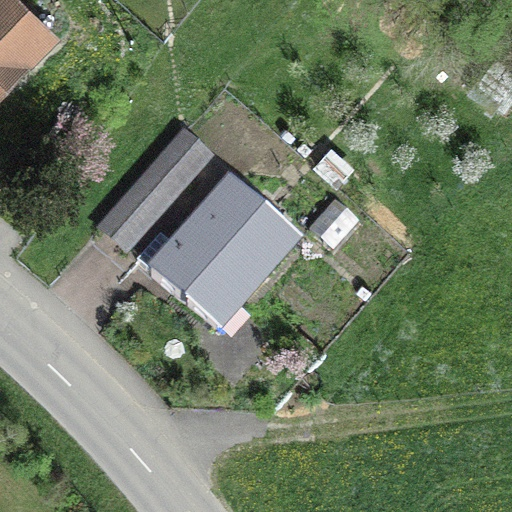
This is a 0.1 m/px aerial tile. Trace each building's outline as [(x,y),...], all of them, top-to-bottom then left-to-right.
[(0,0),(0,88),(61,31),(31,0),(0,0)] [(215,157),(184,129),(96,229),(127,256),(215,157)] [(357,167),(330,144),(311,166),(338,189),(357,167)] [(160,233),(136,261),(220,335),(304,240),(230,176),(171,243),(160,233)] [(333,251),(359,221),(334,200),(308,230),(333,251)] [(332,283),(308,263),(295,279),(318,299),(332,283)] [(371,290),(363,283),(356,291),(364,298),(371,290)]
